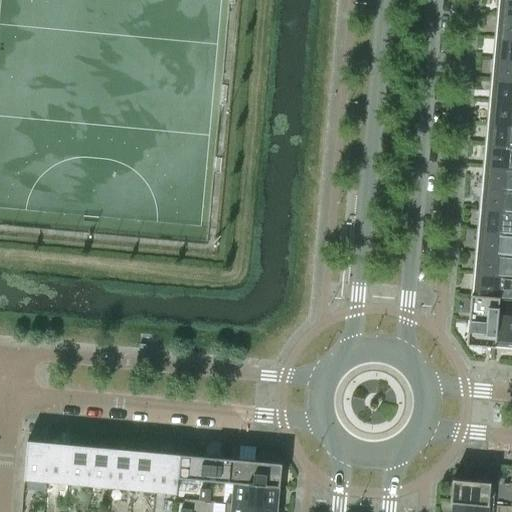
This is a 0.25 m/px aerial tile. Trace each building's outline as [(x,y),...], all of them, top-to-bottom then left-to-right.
[(502,8),(501,15),(511,16),(511,0),(497,0),(497,7),(502,8)] [(496,15),(495,29),(500,29),(499,36),(511,37),(511,16),(501,15),(496,15)] [(498,51),(497,58),(511,59),(511,37),(499,36),(499,37),(494,36),(493,50),(498,51)] [(490,79),(490,80),(511,81),(511,59),(497,58),(492,58),(491,72),(496,72),(495,80),(490,79)] [(511,81),(490,80),(489,93),(494,94),(493,102),(511,104),(511,81)] [(487,111),(486,123),(511,125),(511,104),(493,102),(492,111),(487,111)] [(484,144),(484,145),(511,147),(511,125),(486,123),(485,136),(490,137),(489,144),(484,144)] [(511,147),(484,145),(483,158),(488,158),(487,167),(511,169),(511,147)] [(481,175),(480,188),(511,190),(511,169),(487,167),(486,176),(481,175)] [(478,209),(511,212),(511,190),(480,188),(479,201),(484,201),(483,209),(478,209)] [(476,230),(476,231),(511,234),(511,212),(478,209),(477,222),(482,223),(481,230),(476,230)] [(511,234),(476,231),(474,252),(511,255),(511,234)] [(472,273),(472,275),(511,278),(511,255),(474,252),(473,266),(478,267),(477,273),(472,273)] [(511,278),(472,275),(470,297),(499,300),(510,301),(511,300),(511,278)] [(470,297),(468,323),(496,325),(497,318),(499,300),(470,297)] [(496,325),(494,347),(511,348),(511,319),(497,318),(496,325)] [(468,323),(466,345),(494,347),(496,325),(468,323)] [(45,482),(49,442),(39,441),(39,437),(31,437),(30,441),(27,440),(23,481),(24,481),(24,480),(45,482)] [(67,484),(70,444),(60,443),(60,439),(52,439),(52,443),(49,442),(45,482),(67,484)] [(89,486),(92,446),(82,445),(82,441),(74,441),(73,445),(70,444),(67,484),(89,486)] [(111,488),(114,448),(103,447),(103,443),(95,443),(95,447),(92,446),(89,486),(111,488)] [(132,490),(136,450),(125,449),(125,445),(117,445),(116,449),(114,448),(111,488),(132,490)] [(230,445),(229,459),(238,460),(240,445),(230,445)] [(154,492),(158,452),(146,451),(146,447),(138,447),(138,451),(136,450),(132,490),(154,492)] [(176,495),(177,478),(180,454),(168,453),(168,449),(160,448),(159,452),(158,452),(154,492),(175,494),(176,495)] [(227,482),(229,459),(180,454),(177,478),(227,482)] [(279,487),(281,464),(229,459),(227,482),(235,483),(277,487),(279,487)] [(454,479),(452,502),(492,505),(495,483),(490,482),(490,477),(478,476),(477,481),(454,479)] [(275,507),(277,487),(235,483),(233,503),(225,502),(225,503),(275,507)] [(209,501),(210,489),(200,488),(199,500),(209,501)] [(452,502),(451,511),(491,511),(492,505),(452,502)] [(274,511),(275,507),(225,503),(223,511),(274,511)]
